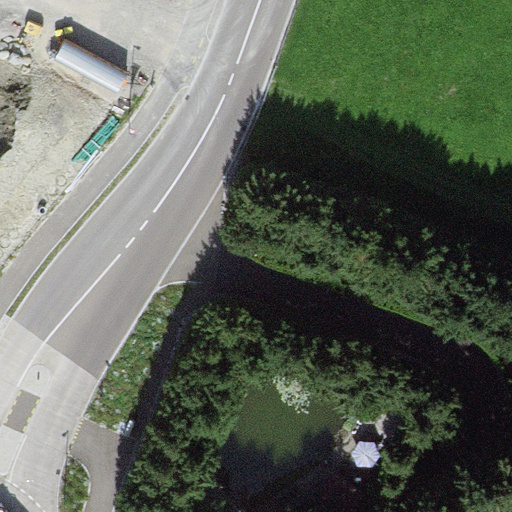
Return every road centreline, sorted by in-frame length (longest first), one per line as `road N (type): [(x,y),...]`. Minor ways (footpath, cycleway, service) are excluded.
road 1 (residential): [(120,257),(186,168),(235,76),(262,0)]
road 2 (residential): [(31,511),(52,431),(91,349),(120,257)]
road 3 (residential): [(120,257),(43,322),(0,393)]
